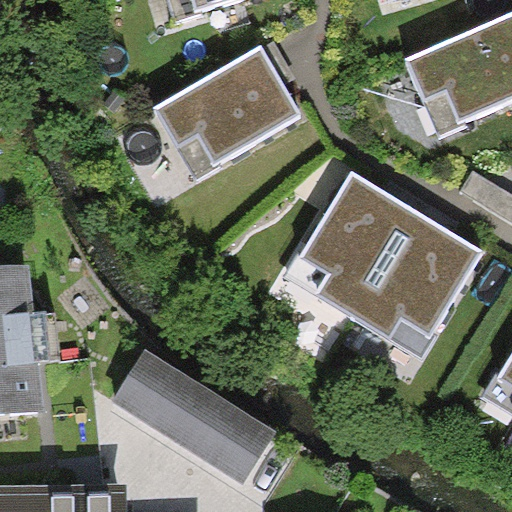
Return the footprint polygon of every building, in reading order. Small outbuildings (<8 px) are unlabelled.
[(170,0),(175,15),(226,0),(170,0)] [(511,10),(405,54),(435,127),(511,95),(511,10)] [(261,43),(157,105),(197,172),(302,110),(261,43)] [(375,186),(351,172),(288,279),(420,356),(483,249),(443,226),(375,186)] [(34,271),(0,274),(0,420),(46,417),(34,271)] [(511,353),(484,400),(511,416),(511,353)] [(273,438),(147,357),(115,406),(241,488),(273,438)] [(128,511),(129,492),(0,491),(0,511),(128,511)]
